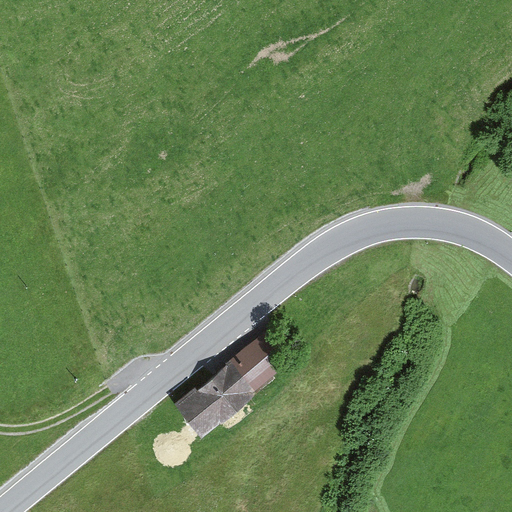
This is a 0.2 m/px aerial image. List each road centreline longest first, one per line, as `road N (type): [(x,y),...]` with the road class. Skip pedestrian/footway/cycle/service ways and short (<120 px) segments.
road 1 (tertiary): [(511,260),(465,234),(426,228),(355,239),(6,511)]
road 2 (track): [(171,376),(143,370),(44,430),(0,431)]
